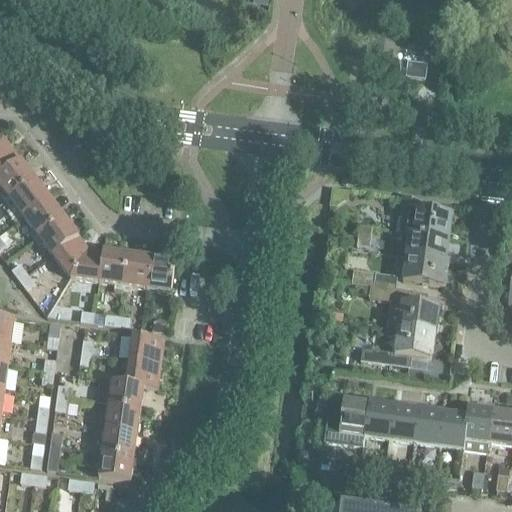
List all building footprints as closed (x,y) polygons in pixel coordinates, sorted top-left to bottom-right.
[(269,0),(254,0),(253,7),(268,9),(269,0)] [(407,65),(406,80),(424,82),(426,68),(407,65)] [(451,81),(463,82),(464,71),(452,69),(451,81)] [(0,143),(0,177),(20,162),(3,139),(0,143)] [(35,181),(20,162),(0,177),(0,189),(4,194),(0,196),(0,197),(5,204),(35,181)] [(14,208),(25,222),(50,202),(35,181),(5,204),(10,211),(14,208)] [(401,201),(396,234),(448,242),(452,218),(426,215),(427,205),(401,201)] [(28,235),(35,244),(65,221),(50,202),(25,222),(33,232),(28,235)] [(79,240),(65,221),(35,244),(39,249),(43,246),(53,259),(79,240)] [(372,232),(359,230),(357,250),(369,251),(372,232)] [(409,237),(406,259),(445,265),(448,242),(396,234),(396,236),(409,237)] [(87,251),(79,240),(53,259),(70,281),(87,251)] [(70,281),(98,285),(103,253),(87,251),(70,281)] [(113,293),(122,294),(127,256),(103,253),(98,285),(114,287),(113,293)] [(511,256),(506,255),(501,291),(511,292),(511,256)] [(131,290),(146,292),(151,260),(127,256),(122,294),(130,295),(131,290)] [(445,265),(406,259),(402,284),(445,290),(448,265),(445,265)] [(175,263),(151,260),(146,292),(162,294),(161,299),(170,300),(175,263)] [(11,273),(20,284),(28,278),(20,267),(11,273)] [(371,290),(375,291),(377,278),(353,274),(351,287),(371,290)] [(35,287),(28,278),(20,284),(26,293),(35,287)] [(387,328),(387,330),(435,336),(437,335),(438,326),(437,324),(438,312),(406,307),(407,295),(371,290),(369,302),(392,305),(388,328),(387,328)] [(94,316),(81,315),(80,325),(93,327),(94,316)] [(104,328),(117,330),(118,320),(105,318),(104,328)] [(0,320),(0,344),(11,346),(14,322),(0,320)] [(130,321),(118,320),(117,330),(129,332),(130,321)] [(166,326),(153,325),(152,335),(165,337),(166,326)] [(60,328),(50,327),(48,340),(58,341),(60,328)] [(431,362),(435,336),(387,330),(386,339),(396,340),(394,357),(431,362)] [(164,343),(132,338),(128,364),(160,368),(164,343)] [(0,344),(0,369),(8,370),(11,346),(0,344)] [(83,344),(81,358),(91,359),(93,345),(83,344)] [(390,356),(362,352),(360,365),(388,368),(390,356)] [(90,370),(91,359),(81,358),(79,369),(90,370)] [(45,362),(43,375),(53,377),(55,364),(45,362)] [(128,364),(125,386),(143,388),(143,390),(157,391),(160,368),(128,364)] [(407,383),(426,386),(427,375),(409,372),(407,383)] [(52,389),(53,377),(43,375),(41,388),(52,389)] [(143,390),(143,388),(125,386),(111,384),(108,410),(139,415),(143,390)] [(58,389),(56,403),(66,405),(68,390),(58,389)] [(65,415),(66,405),(56,403),(55,414),(65,415)] [(362,452),(364,440),(369,407),(343,403),(343,408),(331,406),(325,447),(362,452)] [(467,411),(466,420),(467,420),(463,453),(464,454),(463,456),(487,459),(489,447),(493,414),(492,414),(493,408),(477,406),(476,412),(467,411)] [(393,410),(369,407),(364,440),(389,443),(393,410)] [(38,410),(37,425),(47,426),(49,412),(38,410)] [(108,410),(105,432),(136,436),(139,415),(108,410)] [(418,413),(393,410),(389,443),(413,447),(418,413)] [(413,447),(438,450),(442,417),(418,413),(413,447)] [(489,447),(511,450),(511,416),(493,414),(489,447)] [(442,417),(438,450),(463,453),(467,420),(466,420),(442,417)] [(45,437),(47,426),(37,425),(35,435),(45,437)] [(105,432),(101,456),(133,460),(136,436),(105,432)] [(52,436),(50,449),(60,450),(62,438),(52,436)] [(59,463),(60,450),(50,449),(48,461),(59,463)] [(312,456),(307,453),(300,455),(297,459),(298,465),(303,468),(311,466),(313,461),(312,456)] [(130,485),(133,460),(101,456),(98,480),(130,485)] [(40,472),(42,460),(32,458),(30,471),(40,472)] [(345,467),(343,478),(359,480),(360,469),(345,467)] [(385,473),(369,470),(368,481),(383,483),(385,473)] [(394,474),(393,485),(408,487),(409,476),(394,474)] [(472,490),(482,492),(484,477),(474,475),(472,490)] [(20,486),(33,488),(34,478),(22,476),(20,486)] [(434,479),(419,477),(417,488),(432,490),(434,479)] [(46,479),(34,478),(33,488),(45,490),(46,479)] [(509,480),(498,479),(496,494),(507,495),(509,480)] [(443,481),(442,491),(457,493),(458,483),(443,481)] [(68,493),(81,494),(82,484),(69,482),(68,493)] [(94,486),(82,484),(81,494),(93,496),(94,486)]
